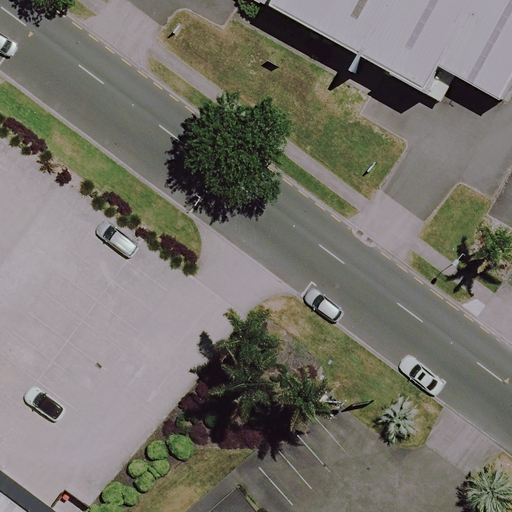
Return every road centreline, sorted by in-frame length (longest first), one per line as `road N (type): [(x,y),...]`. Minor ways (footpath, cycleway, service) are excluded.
road 1 (tertiary): [(511,385),(264,208),(0,4)]
road 2 (unknown): [(391,298),(511,140)]
